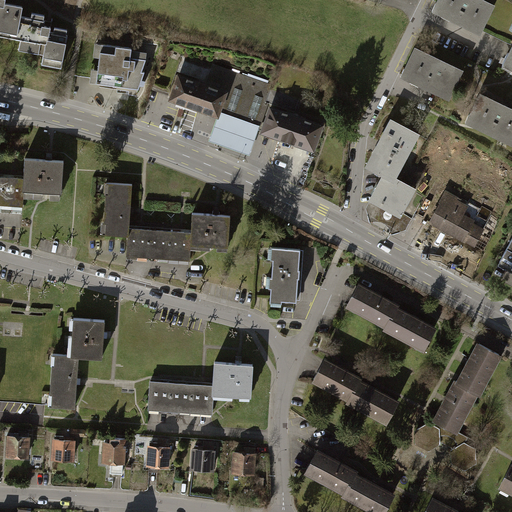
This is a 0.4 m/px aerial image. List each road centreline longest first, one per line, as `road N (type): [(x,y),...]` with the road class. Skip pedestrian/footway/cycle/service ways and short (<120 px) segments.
road 1 (secondary): [(511,320),(223,169),(0,100)]
road 2 (residential): [(0,255),(267,328),(286,352),(284,511)]
road 3 (residential): [(218,511),(0,494)]
